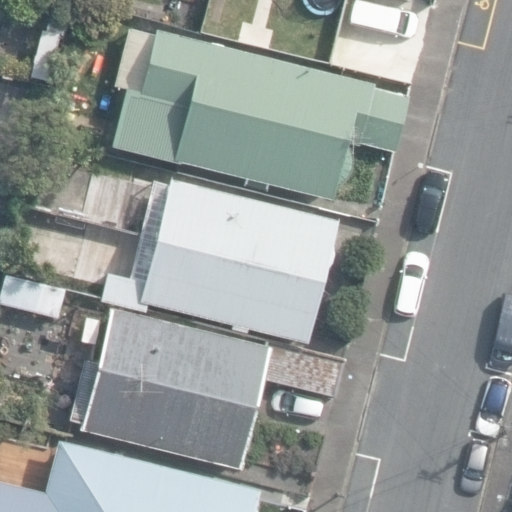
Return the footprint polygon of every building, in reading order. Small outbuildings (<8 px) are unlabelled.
[(405,0),(396,34),(421,43),(432,0),(405,0)] [(140,88),(153,31),(128,25),(115,82),(140,88)] [(61,34),(42,29),(30,76),(48,81),(61,34)] [(129,88),(114,146),(245,177),(244,184),(266,189),(268,183),(332,200),(334,189),(341,185),(348,178),(350,173),(352,166),(352,159),(351,152),(356,145),(356,142),(395,152),(409,97),(375,89),(376,85),(157,31),(143,91),(129,88)] [(335,69),(413,84),(420,47),(340,32),(333,66),(335,66),(335,69)] [(334,218),(169,179),(168,185),(151,181),(128,277),(106,272),(100,300),(144,310),(146,302),(305,340),(334,218)] [(0,283),(0,302),(40,314),(48,285),(3,272),(0,283)] [(264,347),(110,311),(98,362),(82,358),(68,419),(81,423),(80,429),(239,467),(261,377),(335,395),(344,358),(266,339),(264,347)] [(258,511),(254,505),(259,490),(58,440),(43,502),(32,499),(28,511),(258,511)]
